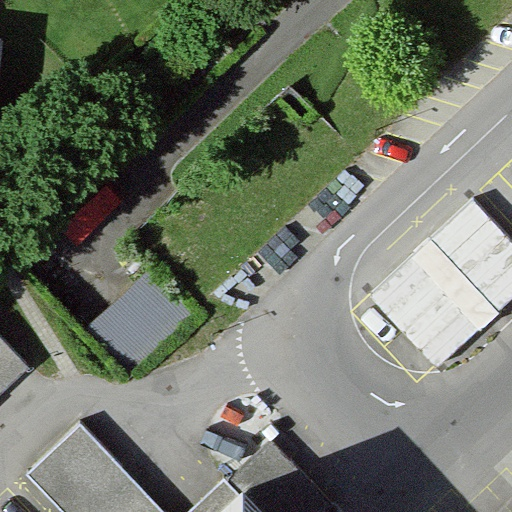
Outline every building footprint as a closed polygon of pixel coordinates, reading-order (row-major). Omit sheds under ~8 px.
[(511,306),(511,241),(469,198),(373,291),(449,369),(511,306)] [(151,267),(83,334),(130,383),(198,316),(151,267)] [(0,334),(0,390),(28,364),(0,334)] [(229,511),(241,501),(223,486),(219,480),(185,511),(169,511),(78,418),(15,479),(47,511),(229,511)] [(266,442),(223,486),(241,501),(251,511),(329,511),(333,508),(266,442)] [(251,511),(241,501),(229,511),(251,511)]
